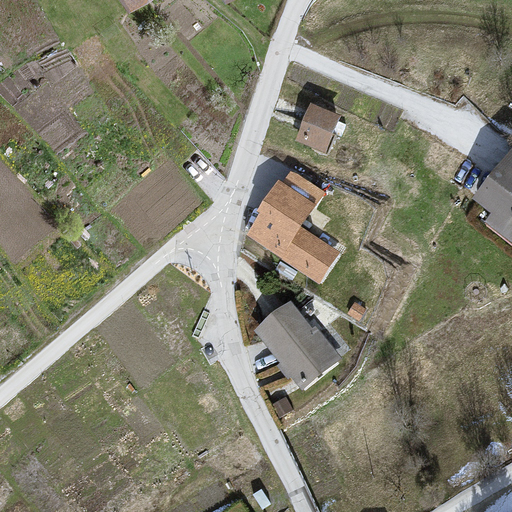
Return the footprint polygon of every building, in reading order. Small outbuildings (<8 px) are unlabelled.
[(125,0),(141,16),(164,0),(125,0)] [(349,121),(316,108),(304,141),(329,155),(349,121)] [(511,161),(484,204),(511,222),(511,161)] [(289,188),(255,240),(322,289),(343,255),(309,224),(318,204),(289,188)] [(290,308),(262,335),(306,392),(344,369),(290,308)]
